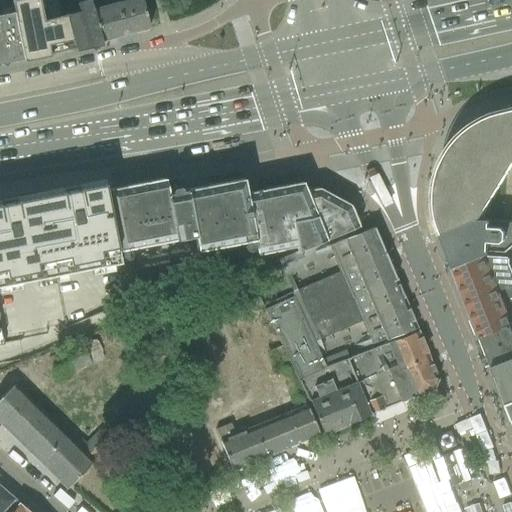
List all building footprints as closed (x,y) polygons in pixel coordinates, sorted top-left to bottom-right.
[(12,13),(22,58),(23,61),(50,56),(49,53),(41,21),(43,21),(38,0),(10,0),(13,13),(12,13)] [(78,12),(66,15),(75,47),(76,50),(102,44),(101,41),(89,0),(84,0),(76,3),(78,12)] [(89,0),(101,41),(123,35),(114,0),(89,0)] [(114,0),(123,35),(149,28),(141,0),(114,0)] [(20,59),(22,58),(12,13),(0,15),(0,61),(7,60),(8,61),(9,61),(9,59),(20,57),(20,59)] [(66,15),(64,15),(43,21),(41,21),(49,53),(75,47),(66,15)] [(433,220),(439,235),(476,220),(480,218),(511,165),(511,107),(485,115),(486,118),(479,121),(472,125),(466,130),(460,135),(455,140),(450,146),(446,153),(442,160),(439,166),(437,174),(435,181),(434,189),(434,196),(434,204),(435,212),(436,219),(433,220)] [(246,195),(242,178),(240,179),(240,181),(233,183),(232,179),(203,184),(203,187),(200,187),(201,190),(186,193),(186,190),(182,191),(181,188),(179,187),(171,188),(169,192),(169,194),(167,194),(165,180),(162,180),(163,182),(148,185),(148,182),(146,183),(146,185),(125,189),(125,187),(122,187),(122,185),(108,188),(108,190),(106,190),(118,251),(193,237),(196,251),(252,240),(255,255),(295,247),(296,252),(325,240),(358,226),(349,205),(318,188),(316,189),(305,191),(302,183),(302,182),(283,186),(283,184),(261,188),(262,190),(260,190),(260,192),(246,195)] [(0,286),(118,264),(121,263),(118,251),(106,190),(104,182),(104,180),(79,186),(62,190),(62,189),(37,194),(17,197),(15,198),(15,199),(0,201),(0,286)] [(439,235),(453,268),(484,256),(511,257),(511,221),(476,220),(439,235)] [(339,273),(384,254),(372,226),(354,234),(328,245),(339,273)] [(292,293),(293,296),(303,319),(395,280),(384,254),(339,273),(291,291),(292,293)] [(453,268),(464,297),(495,285),(497,290),(511,285),(511,257),(484,256),(453,268)] [(129,281),(140,308),(183,290),(172,264),(129,281)] [(303,319),(313,343),(360,323),(362,327),(367,325),(365,321),(405,304),(395,280),(303,319)] [(464,297),(480,337),(511,325),(511,324),(511,285),(497,290),(495,285),(464,297)] [(323,434),(367,416),(358,392),(359,392),(355,382),(365,378),(356,355),(325,369),(313,343),(303,319),(293,296),(264,309),(293,370),(308,400),(323,434)] [(362,327),(370,345),(414,327),(405,304),(365,321),(367,325),(362,327)] [(480,337),(491,367),(511,359),(511,324),(511,325),(480,337)] [(365,378),(386,370),(396,366),(397,370),(427,357),(416,330),(386,343),(356,355),(365,378)] [(48,356),(59,379),(91,363),(80,341),(48,356)] [(437,379),(435,374),(427,357),(397,370),(396,366),(386,370),(400,403),(433,389),(437,379)] [(511,359),(491,367),(506,404),(511,401),(511,359)] [(367,416),(386,408),(400,403),(386,370),(365,378),(355,382),(359,392),(358,392),(367,416)] [(0,396),(0,424),(66,489),(112,442),(98,428),(79,448),(13,384),(0,396)] [(307,405),(278,417),(290,447),(319,435),(307,405)] [(278,417),(248,429),(260,459),(290,447),(278,417)] [(260,459),(248,429),(244,431),(242,427),(233,431),(230,424),(215,430),(231,471),(260,459)] [(0,511),(3,511),(13,500),(0,489),(0,511)]
